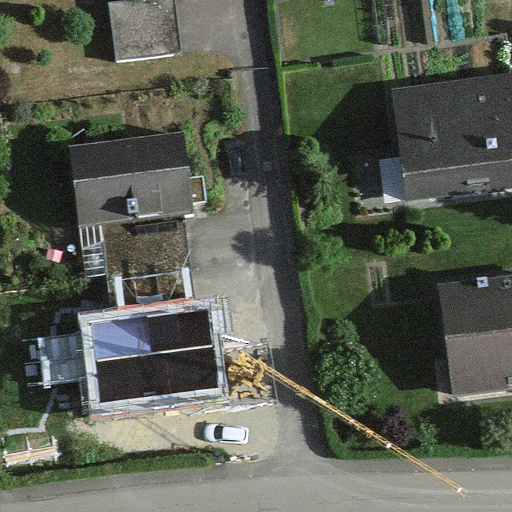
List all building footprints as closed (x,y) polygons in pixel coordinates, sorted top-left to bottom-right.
[(117,0),(123,55),(187,49),(182,0),(117,0)] [(511,92),(396,106),(406,193),(511,180),(511,92)] [(108,227),(113,276),(186,268),(181,216),(190,215),(182,143),(76,155),(84,230),(108,227)] [(192,321),(186,268),(113,276),(119,329),(99,332),(106,403),(212,392),(204,320),(192,321)] [(511,290),(439,299),(450,400),(511,393),(511,290)]
